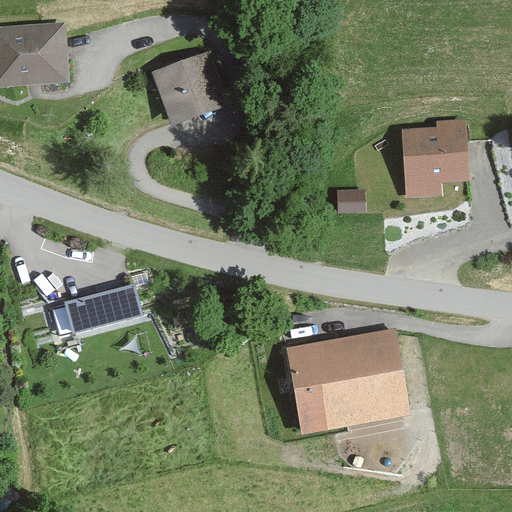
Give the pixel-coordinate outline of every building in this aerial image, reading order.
[(0,89),(71,83),(66,24),(0,29),(0,89)] [(212,56),(154,77),(174,134),(232,113),(212,56)] [(448,130),(413,133),(419,201),(455,198),(454,187),(483,185),(477,120),(448,123),(448,130)] [(366,189),(337,190),(338,213),(367,212),(366,189)] [(135,287),(50,308),(58,339),(75,335),(75,338),(144,322),(135,287)] [(405,330),(297,353),(316,442),(424,420),(405,330)]
